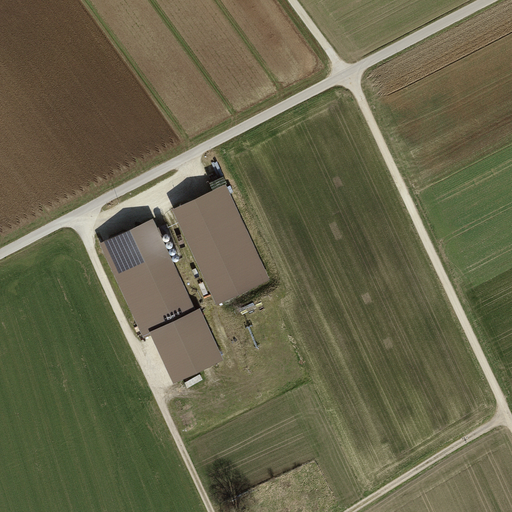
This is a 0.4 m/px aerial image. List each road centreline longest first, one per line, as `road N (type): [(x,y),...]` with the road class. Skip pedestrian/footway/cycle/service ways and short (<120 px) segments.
road 1 (track): [(488,0),(0,254)]
road 2 (track): [(511,427),(346,73),(293,0)]
road 3 (track): [(211,511),(74,216)]
road 4 (track): [(505,414),(350,511)]
